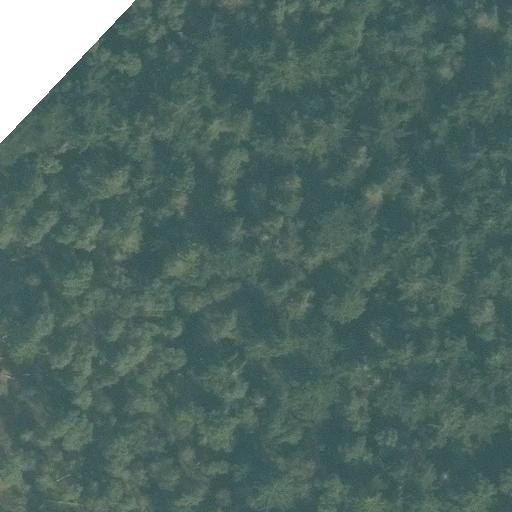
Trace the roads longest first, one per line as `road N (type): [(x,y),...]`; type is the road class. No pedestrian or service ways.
road 1 (track): [(302,511),(453,0)]
road 2 (track): [(511,229),(335,0)]
